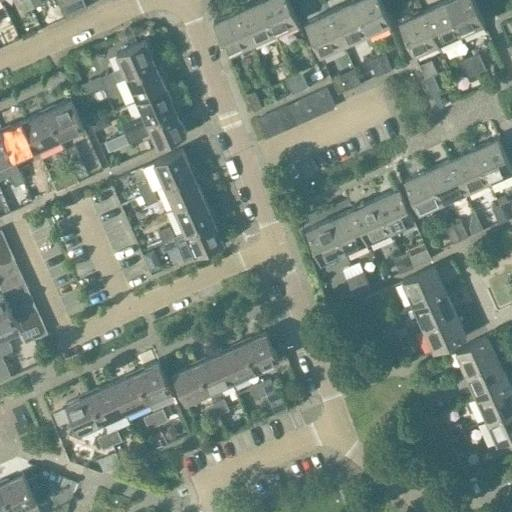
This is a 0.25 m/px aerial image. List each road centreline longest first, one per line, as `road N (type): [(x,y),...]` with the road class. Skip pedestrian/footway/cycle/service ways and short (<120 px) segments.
road 1 (residential): [(273,246),(185,0)]
road 2 (residential): [(66,334),(273,246)]
road 3 (residential): [(338,426),(273,246)]
road 4 (residential): [(196,511),(208,482),(338,426)]
road 5 (residential): [(0,68),(158,0)]
road 6 (residential): [(429,511),(356,452),(338,426)]
